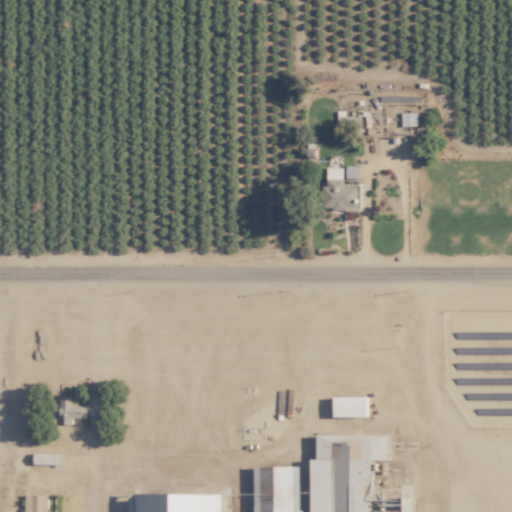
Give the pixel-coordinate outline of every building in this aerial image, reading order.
[(416,111),(401,112),(401,126),(416,125),(416,111)] [(346,177),(359,178),(359,165),(346,165),(346,177)] [(343,167),(324,167),(323,209),(356,210),(356,185),(343,185),(343,167)] [(85,405),(71,405),(70,395),(60,396),(60,422),(71,422),(71,417),(86,417),(85,405)] [(367,416),(367,396),(333,396),(334,416),(367,416)] [(311,511),(372,511),(373,457),(362,457),(362,451),(355,451),(356,441),(338,441),(338,435),(318,435),(317,459),(312,459),(311,511)] [(300,511),(300,465),(255,466),(255,511),(300,511)] [(46,511),(47,495),(25,494),(24,511),(46,511)]
